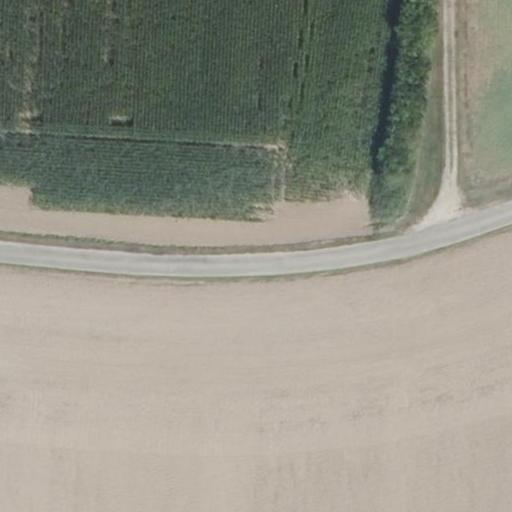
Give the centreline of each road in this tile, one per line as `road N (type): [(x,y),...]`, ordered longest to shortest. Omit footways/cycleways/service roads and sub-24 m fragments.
road 1 (unclassified): [(511,215),(303,265),(0,248)]
road 2 (track): [(453,234),(454,0)]
